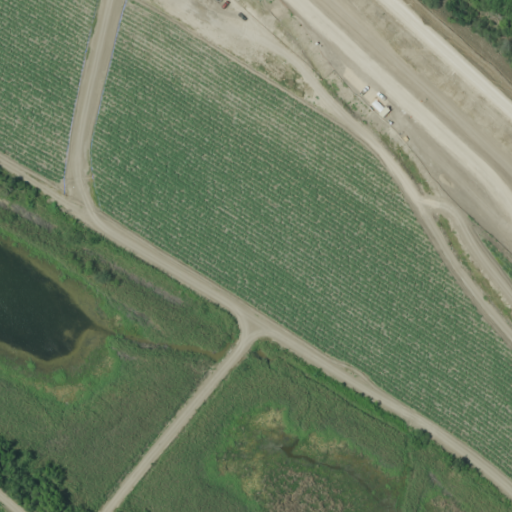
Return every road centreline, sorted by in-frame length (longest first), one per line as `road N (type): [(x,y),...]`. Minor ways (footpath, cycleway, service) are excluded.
road 1 (residential): [(105,0),(79,92),(79,209),(481,462),(511,499)]
road 2 (residential): [(257,321),(105,511)]
road 3 (residential): [(511,112),(390,0)]
